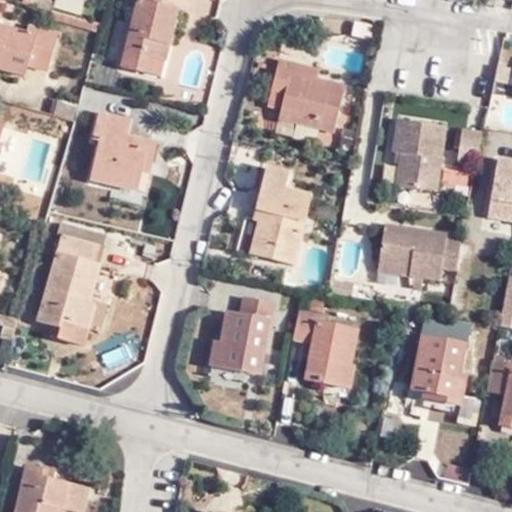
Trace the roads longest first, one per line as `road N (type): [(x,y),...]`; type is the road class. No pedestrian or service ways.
road 1 (residential): [(135,423),(248,0)]
road 2 (residential): [(135,423),(472,511)]
road 3 (residential): [(284,0),(511,24)]
road 4 (residential): [(0,389),(135,423)]
